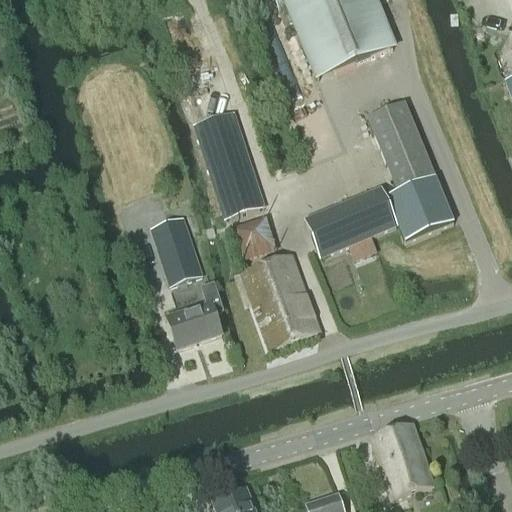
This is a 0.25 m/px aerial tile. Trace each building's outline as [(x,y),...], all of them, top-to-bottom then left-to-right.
[(370,0),(282,0),(317,84),(392,54),(370,0)] [(511,80),(503,84),(511,110),(511,80)] [(404,108),(367,123),(397,198),(386,203),(404,248),(453,228),(404,108)] [(224,223),(263,210),(233,118),(194,130),(224,223)] [(320,262),(394,231),(379,193),(304,224),(320,262)] [(181,222),(149,233),(169,290),(201,279),(181,222)] [(270,356),(319,338),(290,261),(241,279),(270,356)] [(201,293),(206,308),(165,322),(176,354),(221,339),(214,318),(221,315),(212,289),(201,293)] [(432,492),(432,491),(411,429),(367,443),(388,506),(432,492)] [(252,511),(246,492),(211,504),(213,511),(252,511)] [(303,511),(338,511),(335,500),(303,511)]
